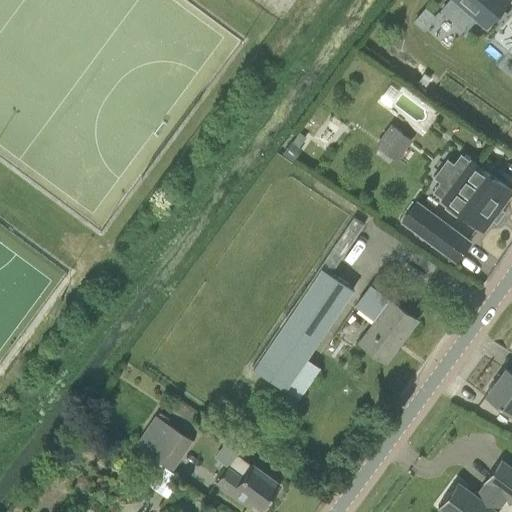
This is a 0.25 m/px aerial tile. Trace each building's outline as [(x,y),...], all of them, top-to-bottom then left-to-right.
[(445,0),(476,23),(493,0),(445,0)] [(424,31),(436,17),(425,7),(412,21),(424,31)] [(413,140),(390,123),(375,145),(379,148),(375,153),(388,163),(392,158),(397,161),(413,140)] [(283,152),(293,160),(302,149),(299,146),(293,142),(291,141),(283,152)] [(456,216),(460,211),(484,229),(511,191),(511,190),(470,160),(442,198),(448,202),(444,208),(456,216)] [(455,260),(470,241),(418,203),(404,222),(455,260)] [(319,266),(252,367),(284,389),(306,358),(353,289),(330,273),(319,266)] [(355,306),(375,321),(360,342),(386,361),(417,319),(391,300),(390,301),(369,286),(355,306)] [(511,371),(506,367),(486,393),(511,412),(511,371)] [(320,381),(313,376),(308,384),(315,389),(320,381)] [(157,416),(151,425),(137,446),(157,460),(172,470),(192,440),(157,416)] [(305,433),(284,419),(274,433),(295,448),(305,433)] [(251,465),(237,455),(246,443),(232,432),(215,456),(228,466),(216,481),(251,507),(255,501),(262,506),(270,495),(272,497),(278,488),(276,487),(279,483),(252,464),(251,465)] [(511,501),(511,467),(500,459),(484,481),(486,482),(476,495),(457,480),(438,505),(446,511),(496,511),(498,511),(497,510),(506,498),(511,501)]
